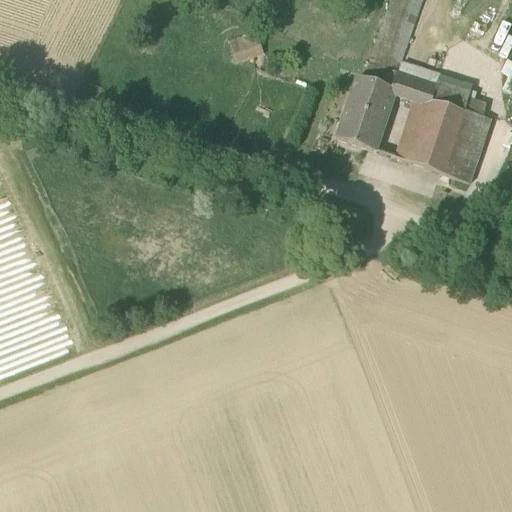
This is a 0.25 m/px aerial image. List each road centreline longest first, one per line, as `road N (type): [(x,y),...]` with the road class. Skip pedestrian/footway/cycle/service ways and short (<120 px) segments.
road 1 (track): [(431,225),(0,392)]
road 2 (track): [(431,225),(0,80)]
